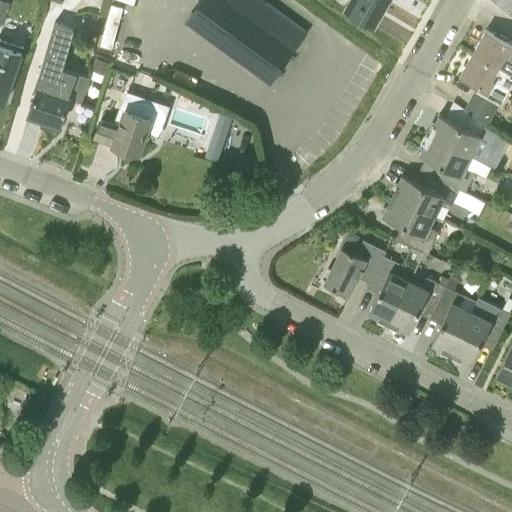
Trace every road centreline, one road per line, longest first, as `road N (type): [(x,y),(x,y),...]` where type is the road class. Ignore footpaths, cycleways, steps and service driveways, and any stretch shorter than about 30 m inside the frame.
road 1 (residential): [(511,420),(263,297),(250,283),(241,239)]
road 2 (residential): [(241,239),(311,204),(351,172),(382,134),(457,0)]
road 3 (residential): [(49,482),(58,436),(146,269),(147,240)]
road 4 (residential): [(147,240),(120,213),(0,167)]
